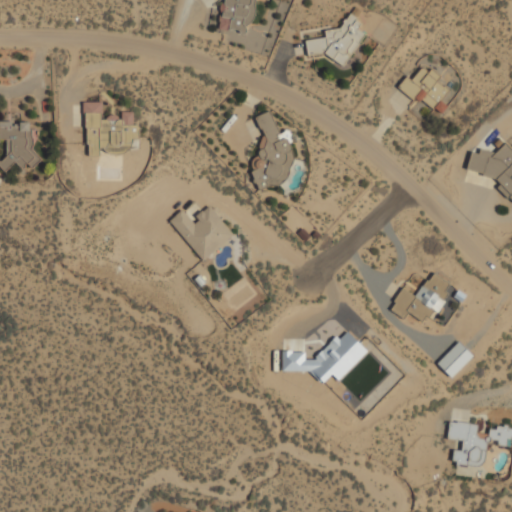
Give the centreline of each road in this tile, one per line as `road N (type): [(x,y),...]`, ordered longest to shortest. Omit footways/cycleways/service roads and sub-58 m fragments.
road 1 (residential): [(0,34),(111,42),(215,65),(300,105),(357,141),(511,292)]
road 2 (residential): [(409,194),(309,276)]
